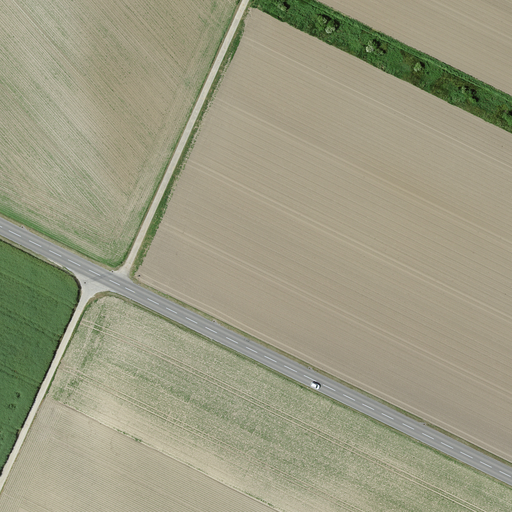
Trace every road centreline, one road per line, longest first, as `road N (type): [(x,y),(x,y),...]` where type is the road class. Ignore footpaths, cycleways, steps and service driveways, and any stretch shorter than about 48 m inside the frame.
road 1 (secondary): [(0,225),(511,477)]
road 2 (track): [(245,0),(119,285)]
road 3 (track): [(99,276),(0,491)]
